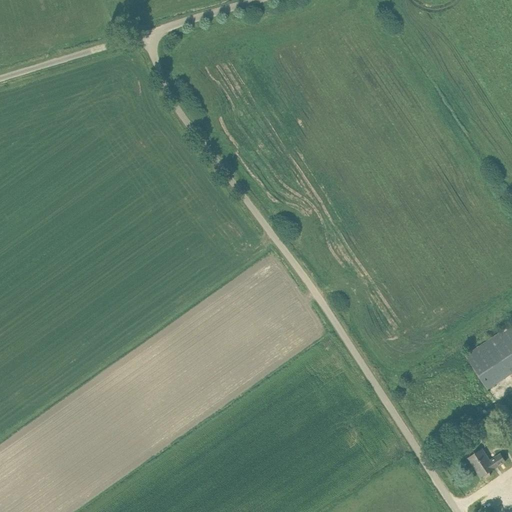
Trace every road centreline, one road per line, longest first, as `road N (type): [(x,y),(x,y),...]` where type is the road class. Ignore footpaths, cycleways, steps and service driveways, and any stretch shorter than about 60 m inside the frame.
road 1 (unclassified): [(463,511),(191,133),(146,37)]
road 2 (unclassified): [(0,79),(146,37)]
road 3 (unclassified): [(146,37),(270,0)]
